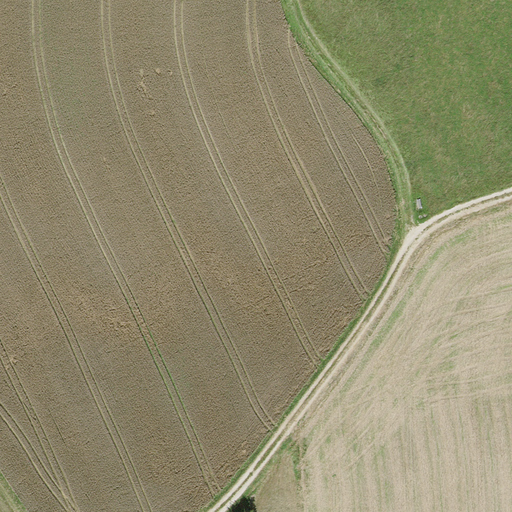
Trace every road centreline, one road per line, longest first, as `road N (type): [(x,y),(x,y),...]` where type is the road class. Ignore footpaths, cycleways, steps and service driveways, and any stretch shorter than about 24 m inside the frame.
road 1 (track): [(214,511),(374,304),(409,243)]
road 2 (track): [(286,0),(293,33),(389,144),(409,243)]
